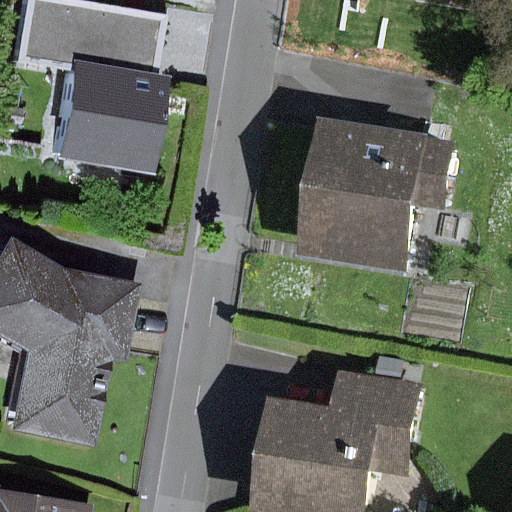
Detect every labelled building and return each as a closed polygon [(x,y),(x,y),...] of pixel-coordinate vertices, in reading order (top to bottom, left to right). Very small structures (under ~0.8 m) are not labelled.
[(68,71),(155,84),(165,19),(36,0),(33,0),(24,64),(68,71)] [(155,84),(68,71),(54,155),(149,170),(163,84),(155,84)] [(428,134),(320,120),(300,263),(413,278),(421,214),(447,217),(456,152),(426,149),(428,134)] [(58,283),(6,254),(0,264),(0,334),(29,350),(16,423),(82,435),(99,348),(114,351),(125,295),(58,283)] [(355,424),(293,414),(278,508),(302,511),(367,511),(377,452),(407,457),(418,394),(361,384),(355,424)] [(90,511),(94,495),(0,478),(0,511),(90,511)]
